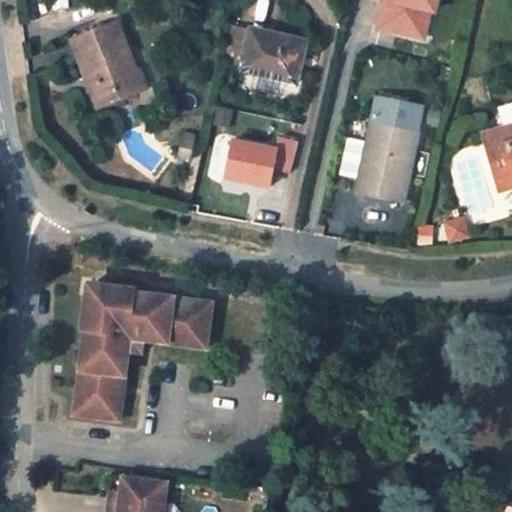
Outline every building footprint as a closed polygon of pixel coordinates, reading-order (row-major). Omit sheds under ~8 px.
[(436,0),(392,0),(390,0),(384,0),(378,27),(422,38),(428,11),(433,12),(436,0)] [(129,72),(135,70),(116,23),(71,41),(84,74),(95,70),(99,81),(97,81),(98,83),(90,88),(97,108),(137,92),(129,72)] [(281,82),(295,85),(305,42),(250,30),(250,34),(230,30),(223,62),(242,66),(240,72),(254,76),(281,82)] [(129,72),(137,92),(146,88),(139,69),(135,70),(129,72)] [(84,74),(90,88),(98,83),(97,81),(99,81),(95,70),(84,74)] [(277,99),(281,82),(254,76),(250,93),(277,99)] [(511,105),(497,110),(503,129),(482,135),(496,181),(511,176),(511,105)] [(371,123),(366,142),(359,179),(356,193),(402,203),(418,133),(371,123)] [(183,134),(178,157),(191,159),(196,137),(183,134)] [(272,149),(233,140),(224,177),(268,187),(272,169),(287,172),(294,142),(274,138),(272,149)] [(359,179),(366,142),(348,138),(340,170),(343,176),(359,179)] [(511,176),(496,181),(500,191),(511,187),(511,176)] [(444,224),(449,242),(469,237),(463,218),(444,224)] [(97,288),(88,287),(87,296),(96,298),(97,288)] [(134,295),(134,293),(97,288),(96,298),(87,296),(82,333),(84,334),(73,416),(118,421),(123,387),(116,386),(123,332),(130,333),(206,343),(210,304),(134,295)] [(123,387),(129,339),(205,349),(206,343),(130,333),(123,332),(116,386),(123,387)] [(119,500),(107,498),(105,511),(161,511),(165,485),(122,480),(120,492),(119,500)] [(120,492),(109,491),(107,498),(119,500),(120,492)]
